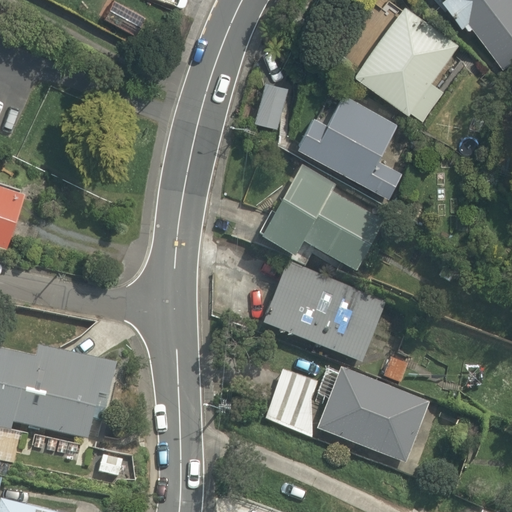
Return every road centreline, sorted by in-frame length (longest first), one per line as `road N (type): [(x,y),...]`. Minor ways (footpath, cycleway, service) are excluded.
road 1 (residential): [(173,309),(177,224),(195,131),(241,0)]
road 2 (residential): [(177,511),(173,309)]
road 3 (residential): [(173,309),(0,282)]
